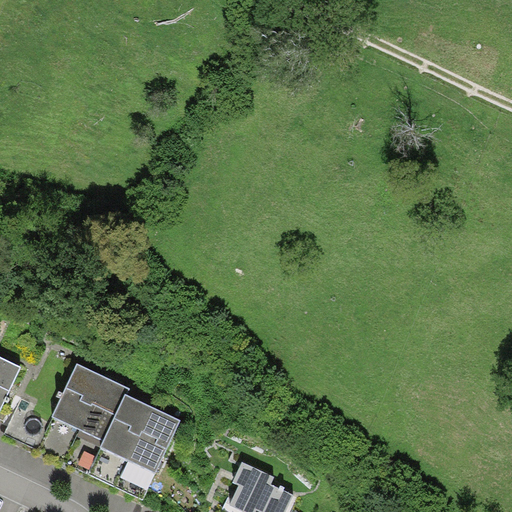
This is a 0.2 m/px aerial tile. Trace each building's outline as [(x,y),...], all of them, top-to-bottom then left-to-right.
[(0,414),(22,369),(0,359),(0,414)] [(56,414),(39,451),(91,474),(125,399),(129,392),(122,389),(96,377),(77,368),(56,414)] [(39,451),(56,414),(21,398),(4,435),(39,451)] [(145,407),(125,399),(91,474),(144,501),(182,424),(173,420),(145,407)] [(274,478),(242,464),(232,485),(239,488),(230,508),(239,511),(287,511),(295,497),(271,486),(274,478)]
